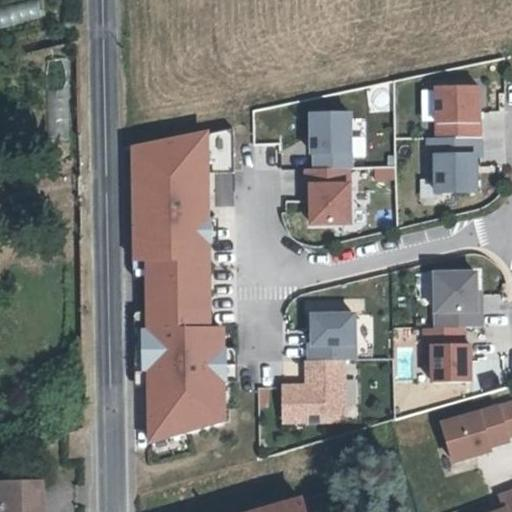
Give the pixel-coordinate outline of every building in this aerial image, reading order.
[(34,0),(30,0),(0,8),(0,27),(39,16),(34,0)] [(66,60),(47,61),(51,138),(70,137),(66,60)] [(483,88),(441,88),(441,139),(484,139),(483,88)] [(355,114),(316,114),(316,154),(319,154),(319,169),(353,169),(355,169),(355,114)] [(233,134),(128,133),(127,275),(140,275),(138,431),(223,432),(223,377),(231,377),(231,348),(223,348),(223,322),(211,322),(212,209),(233,209),(233,134)] [(441,139),(432,139),(433,178),(440,178),(440,194),(480,193),(480,158),(485,158),(484,139),(441,139)] [(354,224),(353,169),(319,169),(309,169),(310,186),(314,186),(315,224),(354,224)] [(439,274),(439,328),(467,328),(485,328),(484,311),(480,312),(479,274),(439,274)] [(357,315),(315,315),(316,344),(312,344),(312,360),(345,360),(358,360),(357,315)] [(395,327),(394,352),(412,353),(413,327),(395,327)] [(439,328),(427,329),(428,346),(435,346),(435,383),(473,382),(473,345),(467,345),(467,328),(439,328)] [(312,360),(310,360),(311,387),(287,387),(287,420),(346,420),(345,360),(312,360)] [(511,406),(501,409),(509,438),(511,437),(511,406)] [(501,409),(445,425),(456,462),(493,452),(492,449),(511,443),(509,438),(501,409)] [(77,452),(77,464),(89,463),(89,451),(77,452)] [(0,486),(0,511),(42,511),(42,486),(0,486)] [(511,511),(511,491),(501,496),(507,511),(506,511),(511,511)] [(309,511),(317,510),(314,499),(270,511),(309,511)]
